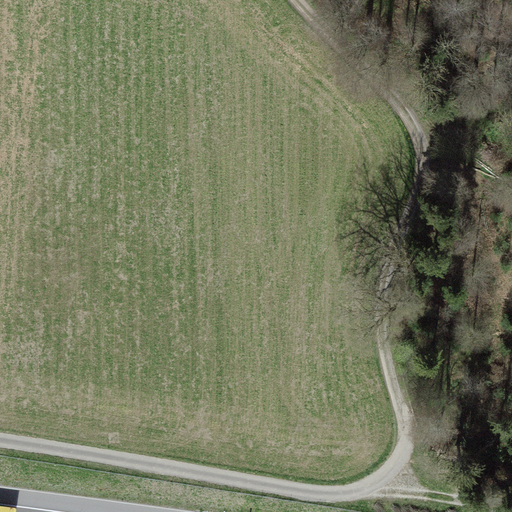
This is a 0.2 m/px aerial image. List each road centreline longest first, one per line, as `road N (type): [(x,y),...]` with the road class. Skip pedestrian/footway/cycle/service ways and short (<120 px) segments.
road 1 (track): [(298,0),(390,90),(419,134),(423,175),(383,294),(382,328),(405,425),(399,458),(375,481),(335,493),(0,440)]
road 2 (track): [(389,470),(433,495),(511,507)]
